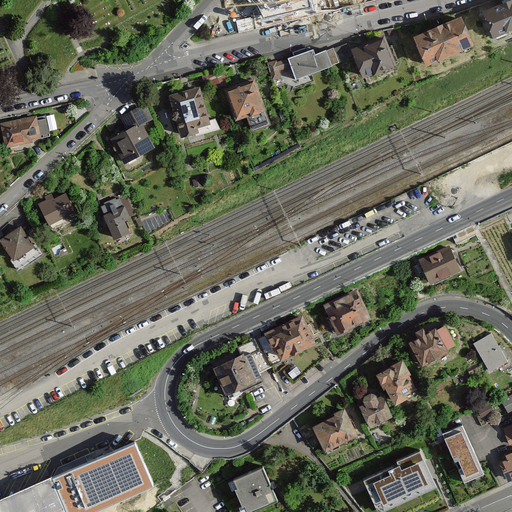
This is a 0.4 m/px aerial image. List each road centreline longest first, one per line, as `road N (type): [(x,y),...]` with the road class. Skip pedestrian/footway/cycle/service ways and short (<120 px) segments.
road 1 (unknown): [(0,402),(266,271),(378,233),(432,234)]
road 2 (tertiary): [(168,403),(182,434),(197,445),(237,447),(422,313),(473,310),(511,332)]
road 3 (tertiary): [(511,196),(206,342),(173,370),(168,403)]
road 4 (residential): [(135,74),(415,0)]
road 5 (residential): [(0,203),(135,74)]
road 6 (unclassified): [(168,403),(0,465)]
road 7 (residential): [(135,74),(0,105)]
